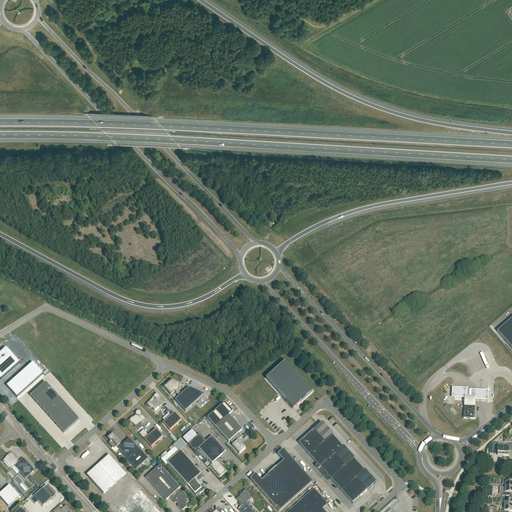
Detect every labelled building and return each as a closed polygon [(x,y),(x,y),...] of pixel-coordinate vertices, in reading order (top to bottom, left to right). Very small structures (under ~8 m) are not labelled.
[(511,348),(511,346),(511,319),(497,333),(511,348)] [(67,346),(47,324),(32,337),(52,360),(67,346)] [(0,379),(1,381),(20,364),(6,348),(0,353),(0,379)] [(285,402),(289,406),(292,410),(299,403),(312,392),(302,381),(302,380),(298,376),(298,377),(295,373),(292,369),(291,369),(288,366),(289,365),(285,361),(284,363),(266,379),(286,401),(285,402)] [(43,375),(33,363),(6,387),(17,398),(43,375)] [(181,394),(179,391),(180,389),(179,389),(181,384),(171,380),(163,388),(171,396),(174,392),(179,397),(175,401),(185,412),(204,395),(189,388),(181,394)] [(41,394),(49,387),(45,383),(38,390),(41,394)] [(44,397),(52,390),(49,387),(41,394),(44,397)] [(468,389),(452,388),(452,398),(465,399),(464,406),(475,407),(475,401),(488,401),(488,391),(468,390),(468,389)] [(30,397),(33,400),(41,394),(38,390),(30,397)] [(48,401),(55,394),(52,390),(44,397),(48,401)] [(33,400),(37,404),(44,397),(41,394),(33,400)] [(51,405),(59,398),(55,394),(48,401),(51,405)] [(165,403),(157,394),(153,397),(154,398),(151,401),(151,400),(147,404),(151,409),(151,408),(154,411),(159,407),(159,408),(165,403)] [(48,401),(44,397),(37,404),(40,408),(48,401)] [(51,405),(54,408),(62,402),(59,398),(51,405)] [(48,401),(40,408),(44,411),(51,405),(48,401)] [(65,405),(62,402),(54,408),(58,412),(65,405)] [(245,449),(238,441),(242,437),(239,433),(242,430),(229,415),(233,412),(225,402),(207,418),(228,442),(230,441),(233,445),(232,446),(239,454),(245,449)] [(51,405),(44,411),(47,415),(54,408),(51,405)] [(58,412),(61,416),(69,409),(65,405),(58,412)] [(475,419),(475,407),(464,406),(464,419),(475,419)] [(47,415),(50,419),(58,412),(54,408),(47,415)] [(61,416),(64,420),(72,413),(69,409),(61,416)] [(146,419),(138,410),(135,414),(136,415),(133,417),(132,417),(128,421),(130,423),(130,424),(132,424),(135,428),(140,423),(141,424),(146,419)] [(61,416),(58,412),(50,419),(54,423),(61,416)] [(75,416),(72,413),(64,420),(68,423),(75,416)] [(170,431),(181,421),(174,413),(163,423),(170,431)] [(54,423),(57,426),(64,420),(61,416),(54,423)] [(68,423),(71,427),(79,420),(75,416),(68,423)] [(68,423),(64,420),(57,426),(60,430),(68,423)] [(68,423),(60,430),(64,434),(71,427),(68,423)] [(323,427),(321,427),(320,426),(299,445),(318,465),(316,467),(319,470),(321,468),(353,504),(374,486),(373,485),(373,483),(374,482),(324,426),(323,427)] [(184,427),(179,431),(183,435),(187,432),(184,427)] [(162,437),(155,430),(148,436),(143,430),(139,434),(151,448),(162,437)] [(122,446),(120,444),(121,443),(113,434),(107,439),(110,442),(109,443),(114,449),(116,447),(118,450),(128,461),(136,470),(147,460),(139,451),(129,439),(122,446)] [(199,435),(188,445),(194,453),(198,449),(212,464),(210,466),(220,477),(226,471),(216,460),(225,452),(212,437),(206,442),(199,435)] [(503,456),(504,446),(498,446),(498,443),(491,443),(490,444),(490,451),(498,451),(498,456),(503,456)] [(511,443),(508,444),(507,446),(504,446),(503,456),(509,456),(509,452),(511,451),(511,443)] [(83,463),(94,451),(89,447),(78,459),(83,463)] [(167,463),(179,453),(174,448),(172,450),(161,460),(165,465),(167,463)] [(279,511),(312,482),(283,449),(277,455),(283,461),(261,481),(255,474),(249,480),(278,511),(279,511)] [(197,482),(195,480),(201,474),(180,451),(167,463),(187,486),(188,486),(190,489),(195,494),(197,492),(199,494),(203,490),(204,490),(204,489),(204,488),(201,485),(199,486),(196,483),(197,482)] [(19,462),(11,453),(9,455),(9,454),(8,455),(5,458),(2,462),(10,471),(14,467),(25,479),(34,471),(23,458),(19,462)] [(103,495),(126,474),(109,456),(86,476),(103,495)] [(185,495),(184,494),(181,494),(181,493),(178,490),(180,488),(160,465),(145,478),(166,501),(169,498),(174,503),(175,502),(178,502),(178,505),(178,507),(179,508),(180,510),(183,510),(184,509),(185,509),(186,507),(186,497),(185,495)] [(195,480),(197,482),(203,477),(201,474),(195,480)] [(18,477),(14,480),(20,486),(25,481),(20,475),(18,477)] [(502,485),(505,485),(505,487),(511,487),(511,482),(510,482),(511,479),(503,479),(502,485)] [(0,494),(0,498),(8,507),(20,497),(9,486),(0,494)] [(52,500),(56,496),(51,491),(51,490),(48,487),(47,487),(46,486),(42,489),(31,500),(35,505),(38,502),(42,507),(51,499),(52,500)] [(511,493),(511,487),(505,487),(505,490),(503,490),(502,490),(502,491),(502,493),(502,496),(510,496),(510,493),(511,493)] [(138,489),(115,509),(117,511),(158,511),(159,511),(138,489)] [(325,511),(322,509),(327,504),(314,489),(288,511),(325,511)] [(249,495),(245,490),(242,493),(242,494),(236,500),(242,506),(238,510),(239,511),(253,511),(246,504),(252,498),(249,495)] [(504,506),(511,506),(511,500),(510,501),(510,498),(501,497),(501,500),(501,501),(503,503),(504,503),(504,506)]
